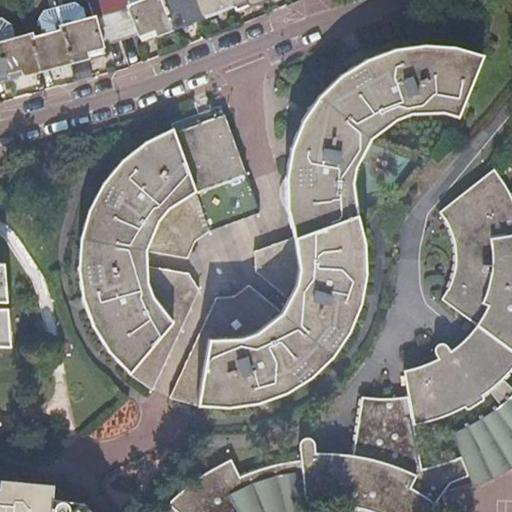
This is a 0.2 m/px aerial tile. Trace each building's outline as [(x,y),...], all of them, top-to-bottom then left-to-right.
[(101,49),(120,43),(103,0),(84,0),(91,20),(62,28),(64,33),(73,63),(87,59),(103,56),(101,49)] [(143,41),(172,30),(161,1),(160,0),(103,0),(120,43),(141,36),(143,41)] [(172,30),(203,18),(195,0),(163,0),(161,1),(172,30)] [(195,0),(203,18),(233,7),(230,0),(195,0)] [(247,1),(233,7),(235,12),(250,7),(247,1)] [(2,20),(0,20),(0,44),(16,41),(12,26),(2,20)] [(40,72),(73,63),(64,33),(32,42),(40,72)] [(9,80),(40,72),(32,42),(30,37),(16,41),(0,44),(0,49),(7,74),(9,80)] [(339,75),(320,94),(311,107),(304,120),(297,134),(291,148),(290,157),(288,165),(287,179),(287,192),(288,205),(290,218),(295,237),(298,243),(300,252),(301,260),(301,269),(300,277),(298,286),(295,294),(291,302),(287,309),(281,316),(275,322),(268,327),(260,331),(252,334),(244,337),(235,338),(227,338),(218,338),(210,336),(196,406),(208,408),(220,409),(233,408),(245,406),(257,404),(269,400),(280,396),(292,391),(302,384),(312,377),(321,369),(330,360),(337,351),(344,341),(350,330),(356,317),(361,302),(364,288),(366,273),(366,260),(366,246),(364,233),(361,220),(358,207),(355,199),(354,192),(354,184),(354,176),(356,169),(364,154),(372,139),(384,130),(395,122),(402,119),(409,115),(425,114),(443,114),(458,118),(484,54),(455,46),(425,44),(396,49),(365,59),(339,75)] [(0,82),(9,80),(7,74),(0,49),(0,82)] [(89,64),(75,68),(79,81),(93,78),(89,64)] [(172,128),(169,129),(179,151),(198,155),(213,188),(203,192),(193,197),(184,203),(175,210),(168,217),(162,226),(158,234),(155,244),(153,253),(188,259),(195,243),(207,233),(260,212),(225,114),(175,132),(172,128)] [(132,378),(137,382),(163,354),(160,336),(174,319),(168,312),(162,304),(158,295),(155,286),(153,276),(152,267),(148,266),(147,252),(153,253),(155,244),(158,234),(162,226),(168,217),(175,210),(184,203),(193,197),(203,192),(213,188),(198,155),(179,151),(169,129),(156,135),(145,141),(135,148),(125,156),(117,165),(109,175),(102,185),(95,196),(90,208),(85,220),(82,232),(79,244),(78,257),(78,270),(80,284),(83,299),(87,313),(92,327),(100,341),(110,354),(120,367),(132,378)] [(231,461),(217,468),(203,475),(191,484),(179,494),(168,505),(174,511),(306,511),(306,506),(332,507),(331,511),(430,511),(450,484),(469,478),(472,485),(488,478),(504,469),(511,464),(511,389),(503,380),(511,370),(511,198),(508,191),(502,180),(494,170),(440,212),(446,220),(450,228),(453,237),(455,247),(456,256),(455,265),(453,275),(450,284),(446,292),(441,300),(477,326),(465,340),(451,352),(445,346),(442,345),(440,345),(437,346),(436,348),(435,351),(436,355),(438,360),(427,365),(416,369),(404,372),(408,397),(396,399),(385,399),(373,399),(362,397),(352,458),(333,455),(315,454),(314,445),(312,442),(310,440),(307,440),(304,440),(302,442),(300,444),(299,447),(300,461),(284,464),(269,467),(254,472),(239,477),(231,461)] [(298,243),(295,237),(254,253),(255,272),(289,298),(283,311),(248,285),(236,295),(216,298),(170,399),(183,403),(196,406),(210,336),(218,338),(227,338),(235,338),(244,337),(252,334),(260,331),(268,327),(275,322),(281,316),(287,309),(291,302),(295,294),(298,286),(300,277),(301,269),(301,260),(300,252),(298,243)] [(163,354),(137,382),(153,392),(200,291),(189,274),(152,267),(153,276),(155,286),(158,295),(162,304),(168,312),(174,319),(160,336),(163,354)] [(0,511),(89,511),(82,504),(72,511),(65,511),(66,511),(66,508),(66,506),(64,503),(62,502),(59,501),(56,502),(54,503),(53,506),(52,509),(50,508),(52,494),(0,488),(0,511)]
